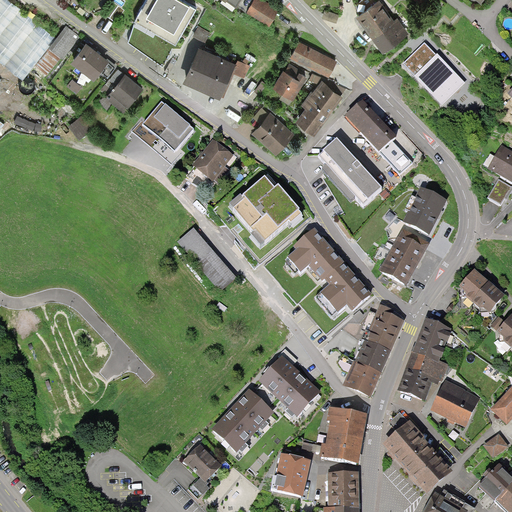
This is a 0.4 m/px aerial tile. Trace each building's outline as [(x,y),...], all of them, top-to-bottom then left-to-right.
[(5,0),(0,0),(0,62),(21,80),(52,36),(5,0)] [(188,0),(145,0),(134,21),(174,44),(196,4),(188,0)] [(252,0),(246,11),(267,23),(275,9),(259,0),(252,0)] [(383,46),(408,30),(398,16),(395,18),(382,0),(377,0),(360,12),(383,46)] [(37,62),(49,72),(81,35),(69,25),(37,62)] [(85,38),(70,55),(92,72),(106,55),(85,38)] [(327,73),(335,57),(298,38),(290,54),(327,73)] [(220,93),(235,59),(200,43),(185,76),(220,93)] [(404,64),(443,105),(465,84),(425,43),(404,64)] [(101,67),(109,73),(116,63),(109,57),(101,67)] [(273,83),(294,96),(307,74),(298,68),(295,73),(284,66),(273,83)] [(115,99),(123,105),(140,84),(118,67),(101,88),(108,93),(101,102),(109,107),(115,99)] [(74,78),(69,84),(79,91),(84,85),(74,78)] [(296,116),(313,131),(344,95),(324,78),(303,103),(306,105),(296,116)] [(195,131),(161,103),(145,122),(142,120),(132,133),(172,166),(183,153),(179,150),(195,131)] [(401,176),(413,164),(392,142),(396,138),(363,103),(346,119),(401,176)] [(276,151),(294,132),(270,109),(252,128),(276,151)] [(71,124),(80,137),(95,127),(86,114),(71,124)] [(213,180),(234,154),(214,138),(193,164),(213,180)] [(337,141),(320,156),(365,206),(382,190),(337,141)] [(511,185),(511,155),(501,149),(497,156),(492,153),(483,168),(499,178),(511,185)] [(251,235),(262,247),(289,224),(292,226),(304,216),(280,187),(275,190),(265,178),(244,196),(247,199),(235,209),(255,231),(251,235)] [(511,186),(511,185),(499,178),(486,199),(499,207),(511,186)] [(422,187),(405,223),(431,236),(448,200),(422,187)] [(221,291),(237,278),(196,231),(194,228),(178,242),(221,291)] [(353,311),(372,294),(315,229),(294,247),(297,249),(288,257),(301,273),(310,265),(322,279),(325,277),(331,284),(321,293),(338,313),(347,305),(353,311)] [(426,246),(400,232),(379,273),(405,286),(426,246)] [(489,310),(502,294),(474,270),(460,286),(489,310)] [(338,364),(343,371),(349,374),(346,381),(344,386),(372,398),(390,355),(392,351),(405,320),(392,314),(394,310),(379,304),(375,313),(371,311),(362,331),(366,333),(353,361),(351,361),(344,355),(338,364)] [(511,341),(511,314),(510,312),(496,328),(511,341)] [(400,390),(425,399),(432,381),(440,384),(448,364),(439,360),(452,328),(429,319),(400,390)] [(321,393),(283,357),(259,383),(297,418),(321,393)] [(467,425),(479,400),(446,384),(434,409),(467,425)] [(511,384),(490,408),(505,422),(511,414),(511,384)] [(248,390),(211,431),(237,454),(274,414),(248,390)] [(320,458),(359,464),(367,415),(328,409),(320,458)] [(399,432),(383,445),(426,496),(453,472),(411,423),(408,425),(401,416),(391,424),(399,432)] [(493,459),(510,447),(500,434),(483,446),(493,459)] [(204,480),(220,463),(198,442),(182,459),(204,480)] [(273,490),(303,496),(311,460),(281,454),(276,478),(275,478),(273,490)] [(506,511),(511,511),(511,476),(500,465),(480,488),(506,511)] [(325,475),(325,511),(357,511),(357,475),(325,475)] [(435,493),(424,511),(474,511),(476,509),(444,491),(441,497),(435,493)]
